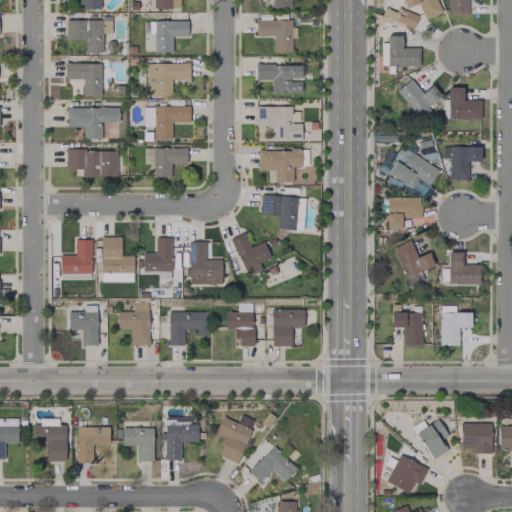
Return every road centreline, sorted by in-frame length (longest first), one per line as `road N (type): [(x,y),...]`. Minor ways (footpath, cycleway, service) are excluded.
road 1 (tertiary): [(0,380),(511,381)]
road 2 (residential): [(508,0),(503,382)]
road 3 (residential): [(32,0),(32,380)]
road 4 (secondary): [(344,4),(342,295)]
road 5 (residential): [(223,499),(0,499)]
road 6 (residential): [(222,0),(223,169),(216,196)]
road 7 (residential): [(30,203),(191,205),(216,196)]
